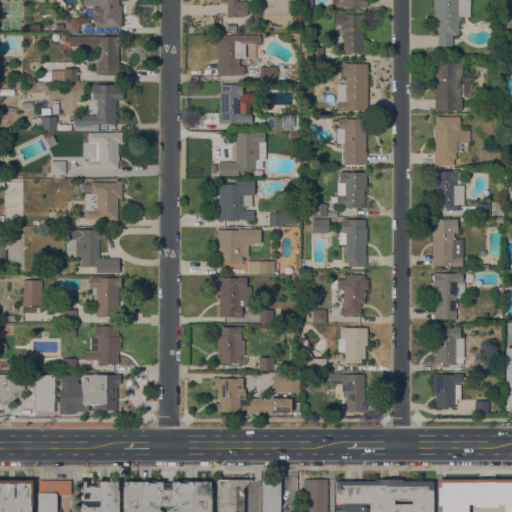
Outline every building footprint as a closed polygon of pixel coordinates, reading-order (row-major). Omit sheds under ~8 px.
[(119,0),(119,5),(121,4),(121,27),(94,27),(94,20),(92,20),(92,7),(99,7),(99,6),(83,6),(83,0),(119,0)] [(237,0),(237,1),(247,1),(247,16),(238,16),(238,15),(226,15),(226,0),(237,0)] [(470,0),(470,17),(461,16),(461,18),(459,20),(458,20),(459,34),(452,34),(453,47),(438,47),(438,35),(438,29),(434,29),(434,22),(433,22),(433,14),(434,14),(434,10),(433,0),(470,0)] [(366,14),(366,23),(363,23),(363,36),(365,36),(364,53),(343,53),(344,34),(335,34),(335,14),(366,14)] [(79,33),(65,33),(65,18),(79,18),(79,33)] [(218,67),(217,67),(217,58),(218,58),(218,46),(214,46),(214,35),(259,35),(259,45),(258,45),(258,57),(234,57),(234,64),(244,64),(244,76),(218,75),(218,67)] [(122,36),(122,45),(119,45),(119,75),(96,75),(96,46),(73,46),(73,48),(65,48),(65,36),(122,36)] [(323,60),(308,59),(308,47),(323,47),(323,60)] [(435,111),(435,80),(434,80),(434,73),(431,73),(431,62),(461,63),(461,71),(460,71),(459,99),(462,99),(462,111),(435,111)] [(367,111),(338,111),(337,84),(345,84),(345,77),(342,77),(342,63),(367,63),(367,111)] [(277,80),(258,80),(258,67),(277,66),(277,80)] [(77,68),(78,81),(43,82),(43,74),(51,70),(63,70),(63,68),(77,68)] [(74,124),(74,116),(95,115),(95,112),(87,113),(87,100),(93,100),(93,94),(91,94),(90,84),(120,84),(121,99),(115,99),(115,123),(74,124)] [(238,84),(239,86),(242,86),(242,96),(240,96),(240,115),(251,115),(252,123),(229,123),(229,121),(221,121),(220,112),(219,113),(218,92),(220,92),(220,84),(238,84)] [(268,117),(281,116),(294,115),(294,126),(291,126),(291,129),(268,129),(268,117)] [(42,117),(42,116),(57,116),(57,129),(35,129),(35,128),(31,128),(31,118),(35,118),(35,117),(42,117)] [(460,130),(469,130),(469,142),(457,142),(457,152),(456,152),(456,158),(453,158),(454,165),(437,165),(434,165),(434,152),(435,152),(435,142),(434,142),(433,124),(435,124),(435,116),(438,116),(438,117),(459,116),(460,130)] [(345,164),(344,143),(336,143),(336,128),(337,128),(337,118),(365,118),(366,164),(345,164)] [(88,132),(121,132),(122,142),(119,142),(119,160),(118,160),(118,169),(84,169),(84,160),(88,160),(88,132)] [(235,161),(235,142),(234,142),(234,132),(264,132),(264,139),(266,139),(266,142),(265,142),(265,159),(263,159),(263,168),(255,168),(255,169),(253,169),(253,172),(238,172),(238,176),(217,176),(218,161),(235,161)] [(65,161),(65,174),(51,175),(51,161),(65,161)] [(453,171),(453,170),(457,170),(458,173),(459,173),(459,179),(458,179),(458,180),(454,180),(454,185),(464,185),(464,205),(458,205),(458,210),(446,211),(446,207),(433,207),(433,171),(453,171)] [(344,207),(344,204),(336,204),(336,195),(337,195),(337,182),(339,182),(340,172),(345,172),(366,172),(366,190),(365,190),(364,203),(361,203),(361,207),(344,207)] [(254,180),(254,195),(251,195),(251,206),(243,206),(243,211),(254,211),(254,220),(241,220),(241,219),(219,219),(219,192),(217,192),(217,184),(233,184),(233,180),(254,180)] [(122,198),(118,198),(117,219),(84,219),(85,193),(79,193),(79,183),(91,183),(91,182),(116,182),(116,181),(122,181),(122,198)] [(326,216),(307,216),(307,206),(313,206),(313,203),(326,203),(326,216)] [(502,217),(491,216),(491,207),(502,208),(502,217)] [(281,210),(288,210),(288,212),(295,212),(295,223),(283,223),(283,226),(269,226),(269,213),(281,213),(281,210)] [(69,212),(69,226),(54,226),(54,213),(69,212)] [(348,266),(348,260),(345,260),(345,254),(344,254),(344,244),(339,244),(339,233),(342,233),(342,218),(346,218),(346,219),(365,219),(365,228),(367,228),(367,242),(366,242),(366,266),(348,266)] [(328,219),(328,232),(312,233),(312,219),(328,219)] [(432,266),(432,219),(457,219),(457,233),(454,233),(454,239),(463,239),(463,257),(462,257),(462,266),(432,266)] [(105,229),(105,239),(99,239),(99,258),(119,258),(119,272),(96,272),(96,266),(81,266),(81,257),(66,257),(66,239),(68,239),(68,229),(105,229)] [(260,229),(260,243),(254,243),(254,245),(247,245),(247,256),(242,256),(242,264),(238,264),(238,263),(219,263),(219,239),(217,239),(217,230),(260,229)] [(274,261),(274,274),(247,274),(247,261),(274,261)] [(284,266),(292,267),(292,274),(284,274),(284,266)] [(433,319),(433,306),(437,306),(437,287),(433,287),(433,272),(436,272),(436,273),(462,273),(462,282),(464,282),(464,298),(455,298),(455,303),(457,303),(457,307),(456,307),(456,319),(433,319)] [(365,274),(365,279),(368,279),(368,290),(364,290),(364,303),(361,303),(361,315),(340,315),(340,308),(344,308),(344,289),(337,289),(331,289),(331,279),(347,279),(347,274),(365,274)] [(94,277),(94,276),(98,276),(98,277),(121,277),(121,286),(119,286),(119,316),(96,316),(96,287),(89,287),(89,277),(94,277)] [(246,277),(246,287),(251,287),(251,303),(245,303),(245,307),(242,307),(242,317),(236,317),(236,316),(219,316),(219,287),(217,287),(217,277),(246,277)] [(42,306),(23,306),(23,286),(22,286),(22,282),(23,282),(23,279),(42,280),(42,306)] [(326,309),(326,323),(312,323),(312,309),(326,309)] [(76,310),(76,322),(54,322),(54,312),(61,312),(61,310),(76,310)] [(259,310),(273,310),(273,316),(277,316),(277,321),(273,321),(273,322),(259,322),(259,310)] [(118,326),(118,336),(120,336),(120,351),(118,351),(118,364),(108,364),(108,365),(98,365),(98,360),(84,360),(85,351),(98,351),(98,338),(95,338),(95,326),(118,326)] [(241,327),(241,339),(244,339),(244,356),(243,356),(243,362),(241,362),(241,364),(236,364),(236,363),(221,363),(221,354),(218,354),(218,350),(217,350),(217,335),(219,335),(219,327),(241,327)] [(338,339),(340,339),(340,327),(346,327),(346,328),(367,328),(367,345),(364,345),(364,359),(357,359),(357,363),(345,363),(345,352),(338,352),(338,339)] [(435,345),(433,345),(433,327),(436,327),(454,328),(454,327),(459,327),(459,338),(463,338),(463,363),(435,362),(435,345)] [(311,354),(311,361),(308,361),(308,360),(303,360),(303,350),(307,349),(311,354)] [(274,358),(274,364),(277,364),(277,370),(258,370),(258,357),(274,358)] [(62,358),(76,358),(76,371),(62,371),(62,358)] [(326,371),(313,371),(313,358),(326,358),(326,371)] [(274,372),(299,372),(299,393),(284,393),(284,392),(274,392),(274,372)] [(344,373),(344,374),(363,374),(364,411),(347,411),(346,400),(345,400),(345,392),(342,392),(342,384),(329,384),(329,374),(344,373)] [(454,374),(454,373),(463,373),(463,382),(456,382),(456,384),(460,384),(460,399),(457,399),(457,404),(454,404),(454,408),(436,408),(436,395),(433,395),(433,374),(454,374)] [(0,374),(22,374),(22,384),(24,386),(24,389),(22,390),(22,392),(11,402),(9,402),(7,404),(1,404),(0,401),(0,374)] [(59,390),(62,390),(62,386),(61,386),(61,376),(78,376),(78,383),(82,383),(82,374),(120,374),(121,384),(117,384),(117,410),(94,410),(94,404),(89,404),(89,411),(74,411),(74,414),(59,414),(59,390)] [(54,401),(56,401),(56,404),(54,404),(54,412),(53,412),(53,416),(35,416),(33,416),(31,414),(30,413),(31,411),(35,411),(35,375),(55,375),(54,401)] [(211,378),(243,378),(243,389),(245,389),(245,399),(239,399),(239,405),(249,405),(249,399),(282,398),(282,397),(288,396),(288,398),(291,398),(291,413),(249,413),(249,412),(219,412),(219,398),(217,398),(217,388),(211,388),(211,378)] [(488,401),(488,413),(475,413),(475,401),(488,401)] [(80,511),(80,480),(87,480),(87,485),(89,485),(89,484),(95,484),(95,485),(97,485),(97,479),(119,479),(119,511),(80,511)] [(304,511),(304,479),(327,479),(327,511),(304,511)] [(353,481),(379,481),(379,479),(402,479),(402,481),(433,481),(433,511),(369,511),(369,503),(353,503),(336,503),(336,481),(353,481)] [(511,511),(442,511),(442,505),(438,505),(438,487),(437,487),(437,479),(511,479),(511,511)] [(0,511),(0,480),(33,480),(33,505),(31,505),(31,511),(0,511)] [(38,511),(38,480),(71,480),(71,494),(57,494),(57,511),(38,511)] [(124,482),(147,482),(147,480),(155,480),(155,482),(163,482),(163,484),(172,484),(172,482),(179,482),(179,480),(187,480),(187,482),(211,482),(211,511),(173,511),(173,510),(176,510),(176,506),(159,506),(159,510),(162,510),(162,511),(123,511),(123,486),(124,486),(124,482)] [(218,511),(218,480),(251,480),(243,488),(243,511),(218,511)] [(262,511),(262,480),(280,480),(280,511),(262,511)]
